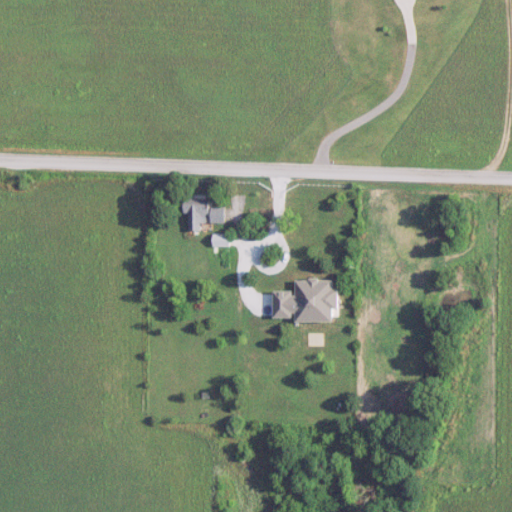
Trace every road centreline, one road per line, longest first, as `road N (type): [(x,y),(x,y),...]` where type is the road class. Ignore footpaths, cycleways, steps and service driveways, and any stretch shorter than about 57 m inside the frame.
road 1 (residential): [(16,165),(34,248),(117,400),(140,426),(218,446),(248,496),(315,493),(361,463)]
road 2 (residential): [(0,164),(511,181)]
